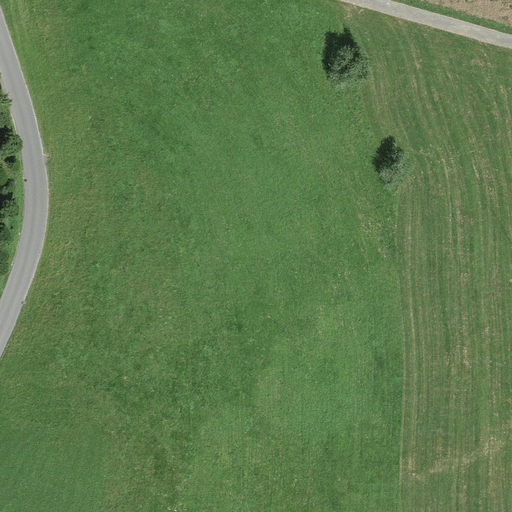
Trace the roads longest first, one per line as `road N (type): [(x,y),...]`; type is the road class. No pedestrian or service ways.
road 1 (unclassified): [(0,330),(28,252),(36,186),(0,49)]
road 2 (track): [(372,0),(511,37)]
